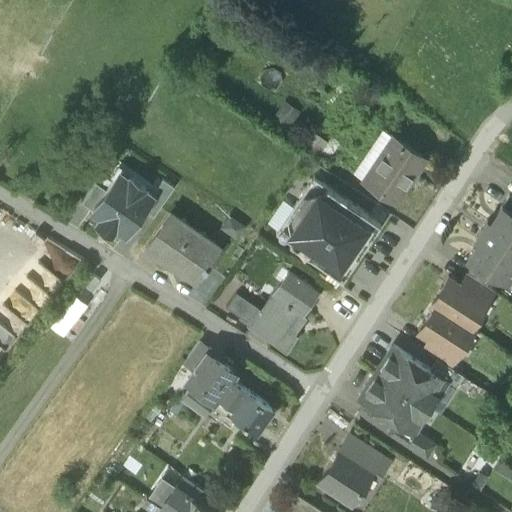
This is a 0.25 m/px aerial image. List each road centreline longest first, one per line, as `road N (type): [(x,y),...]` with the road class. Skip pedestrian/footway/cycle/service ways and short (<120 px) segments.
road 1 (residential): [(0,197),(322,396)]
road 2 (residential): [(322,396),(475,160)]
road 3 (residential): [(322,396),(249,511)]
